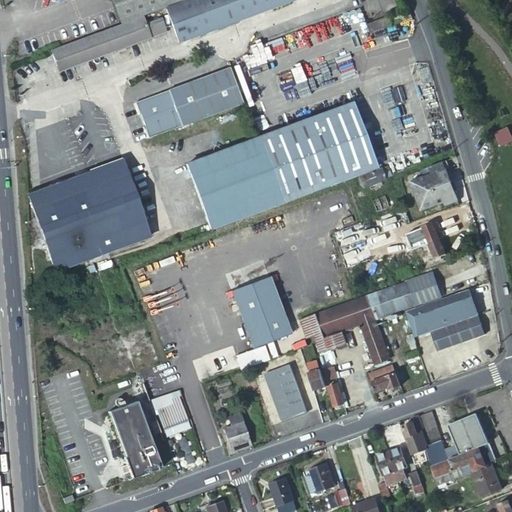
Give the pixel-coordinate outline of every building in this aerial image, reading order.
[(117,0),(126,22),(143,16),(167,7),(186,0),(117,0)] [(186,0),(167,7),(180,42),(294,0),(186,0)] [(393,25),(414,18),(411,11),(390,18),(393,25)] [(126,22),(51,50),(59,71),(151,37),(145,23),(143,16),(126,22)] [(372,33),(393,25),(390,18),(390,16),(368,24),(372,33)] [(145,23),(151,37),(166,32),(161,18),(145,23)] [(244,103),(230,67),(136,102),(149,138),(244,103)] [(375,168),(351,104),(261,137),(187,164),(211,229),(285,201),(375,168)] [(496,134),(501,144),(511,139),(507,129),(496,134)] [(55,180),(27,191),(43,233),(56,266),(116,243),(150,230),(121,156),(89,168),(72,174),(55,180)] [(450,182),(446,170),(450,168),(447,161),(430,167),(433,175),(409,183),(420,213),(444,204),(445,207),(458,202),(450,182)] [(385,178),(392,176),(388,166),(359,177),(363,189),(369,186),(381,182),(386,180),(385,178)] [(383,186),(381,182),(369,186),(371,191),(383,186)] [(399,192),(386,197),(390,208),(392,213),(400,210),(398,207),(404,205),(399,192)] [(372,201),(374,207),(377,212),(390,208),(386,197),(372,201)] [(462,213),(460,206),(448,211),(450,217),(462,213)] [(407,219),(402,209),(400,210),(392,213),(388,215),(391,221),(391,224),(407,219)] [(350,217),(347,214),(271,239),(273,246),(276,255),(364,224),(378,218),(377,212),(375,213),(373,210),(350,217)] [(450,217),(448,211),(440,214),(442,220),(450,217)] [(391,221),(388,215),(382,217),(385,223),(391,221)] [(423,247),(439,240),(431,221),(420,225),(421,229),(407,236),(413,250),(423,247)] [(427,269),(448,262),(439,240),(423,247),(426,254),(421,257),(427,269)] [(270,246),(250,253),(254,262),(276,255),(273,246),(271,247),(270,246)] [(491,282),(489,275),(474,280),(469,265),(469,264),(466,265),(451,270),(454,278),(452,278),(455,287),(458,293),(470,289),(489,283),(491,282)] [(410,267),(401,271),(403,276),(412,273),(410,267)] [(445,272),(448,280),(452,278),(454,278),(451,270),(445,272)] [(255,348),(294,334),(273,277),(234,291),(255,348)] [(448,289),(455,287),(452,278),(448,280),(445,281),(448,289)] [(418,279),(409,282),(415,300),(424,297),(418,279)] [(415,300),(409,282),(317,314),(325,341),(328,352),(348,345),(344,334),(361,328),(375,364),(390,358),(379,330),(376,322),(376,321),(417,306),(415,300)] [(449,296),(441,299),(450,326),(479,317),(470,289),(458,293),(449,296)] [(437,293),(439,299),(441,299),(449,296),(447,290),(437,293)] [(450,326),(441,299),(439,299),(417,307),(416,308),(406,311),(415,337),(425,334),(426,337),(433,335),(435,341),(438,351),(485,335),(479,317),(450,326)] [(325,341),(317,314),(301,320),(308,340),(316,337),(318,343),(325,341)] [(328,352),(325,341),(318,343),(321,354),(328,352)] [(318,364),(306,368),(308,373),(319,369),(318,364)] [(150,397),(178,387),(169,365),(142,375),(150,397)] [(291,365),(278,369),(295,417),(309,412),(291,365)] [(390,390),(401,386),(393,365),(369,374),(376,392),(389,388),(390,390)] [(295,417),(278,369),(267,373),(284,421),(295,417)] [(314,391),(325,387),(319,369),(308,373),(314,391)] [(337,383),(327,386),(334,407),(344,403),(337,383)] [(167,436),(191,428),(179,395),(181,394),(179,389),(151,400),(155,411),(157,410),(167,436)] [(128,478),(161,466),(136,400),(107,410),(124,455),(123,456),(126,463),(120,465),(123,472),(129,470),(131,477),(128,478)] [(433,412),(419,417),(430,450),(436,465),(433,466),(437,477),(471,465),(474,471),(493,463),(498,461),(481,418),(452,429),(457,441),(445,446),(433,412)] [(237,425),(242,423),(239,414),(234,416),(237,425)] [(419,417),(419,415),(410,418),(412,423),(404,426),(408,437),(406,438),(413,456),(430,450),(419,417)] [(250,444),(242,423),(237,425),(223,430),(230,451),(250,444)] [(401,448),(388,453),(396,472),(399,482),(407,479),(403,468),(408,467),(401,448)] [(396,472),(388,453),(377,457),(386,482),(387,482),(388,486),(399,482),(396,472)] [(503,488),(493,463),(474,471),(473,471),(482,496),(503,488)] [(336,487),(328,464),(311,470),(319,492),(336,487)] [(415,487),(423,485),(418,472),(411,474),(415,487)] [(431,487),(439,484),(437,477),(429,480),(431,487)] [(278,507),(293,501),(294,501),(287,479),(271,485),(278,507)] [(386,482),(379,485),(386,505),(394,502),(388,486),(387,482),(386,482)] [(343,507),(351,504),(347,490),(338,492),(340,497),(343,506),(343,507)] [(343,506),(340,497),(334,499),(338,508),(343,506)] [(502,511),(511,511),(511,504),(510,499),(499,504),(502,511)] [(225,511),(221,500),(204,506),(206,511),(225,511)] [(379,511),(376,500),(353,507),(355,511),(379,511)] [(296,511),(297,511),(293,501),(278,507),(279,511),(296,511)]
